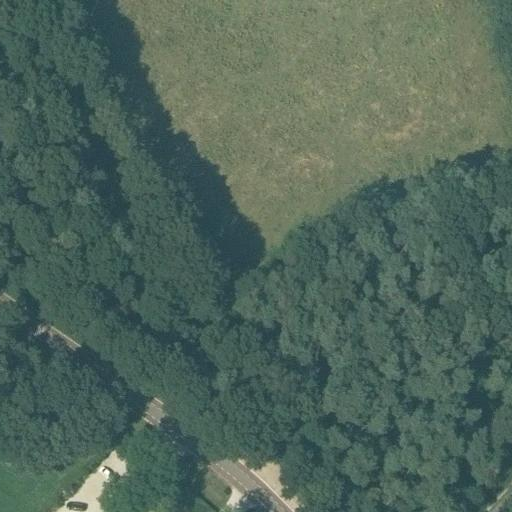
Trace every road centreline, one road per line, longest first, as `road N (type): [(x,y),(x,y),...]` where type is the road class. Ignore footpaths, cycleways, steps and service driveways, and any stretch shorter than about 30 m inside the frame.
road 1 (track): [(295,511),(218,342),(89,97)]
road 2 (tertiary): [(274,511),(0,295)]
